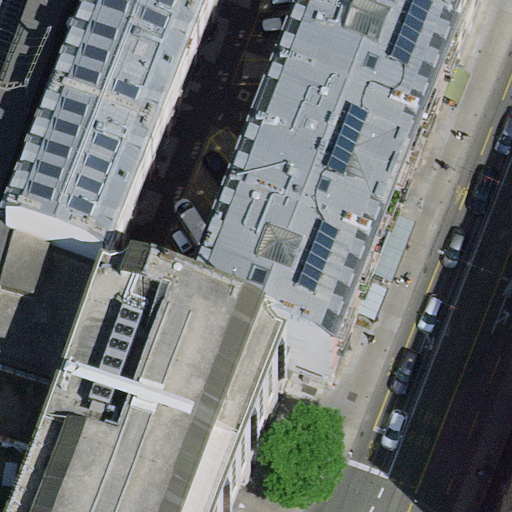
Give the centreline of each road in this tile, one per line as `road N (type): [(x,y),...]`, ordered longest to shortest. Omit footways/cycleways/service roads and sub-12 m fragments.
road 1 (secondary): [(511,120),(360,509)]
road 2 (secondary): [(428,511),(511,295)]
